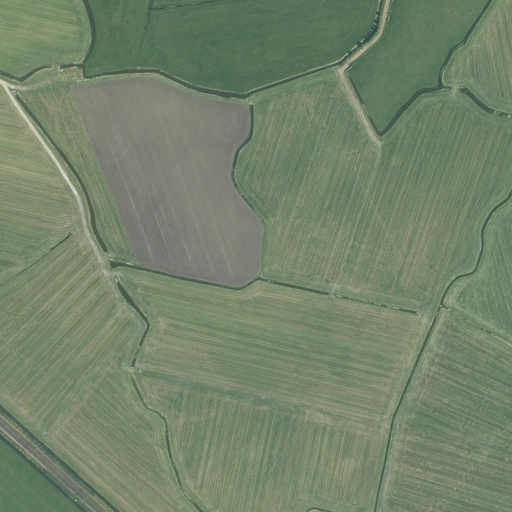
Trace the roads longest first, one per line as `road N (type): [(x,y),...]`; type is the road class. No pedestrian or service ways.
road 1 (track): [(331,298),(378,163),(342,73),(375,39),(388,0)]
road 2 (track): [(60,78),(152,77),(245,105),(343,69)]
road 3 (track): [(105,276),(73,189),(4,85)]
road 4 (track): [(166,54),(31,88),(4,85)]
road 5 (track): [(142,376),(126,366),(141,323),(105,276)]
